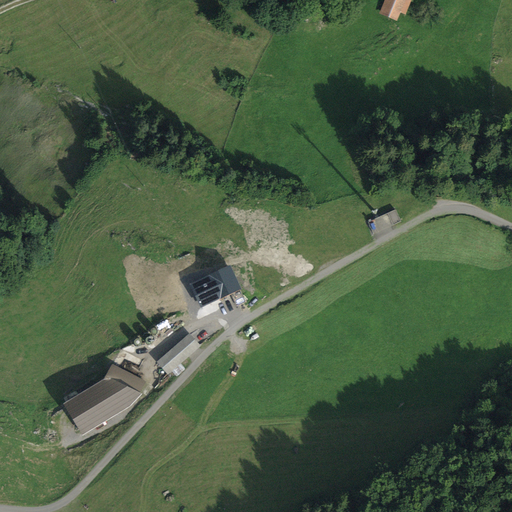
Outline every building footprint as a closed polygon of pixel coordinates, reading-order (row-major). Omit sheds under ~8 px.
[(414,0),(389,0),(386,10),(408,18),(414,0)] [(391,212),(373,221),(379,231),(396,223),(391,212)] [(230,266),(204,277),(216,304),(242,293),(230,266)] [(189,335),(157,362),(167,374),(199,347),(189,335)] [(145,381),(112,366),(105,380),(64,406),(83,436),(131,407),(141,395),(145,381)]
